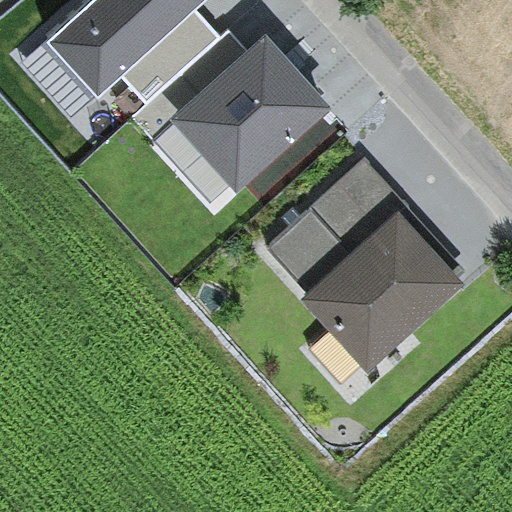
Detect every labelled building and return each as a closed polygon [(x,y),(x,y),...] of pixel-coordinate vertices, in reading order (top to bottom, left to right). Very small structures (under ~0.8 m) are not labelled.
[(208,0),(91,0),(46,42),(99,100),(124,77),(196,11),(208,0)] [(196,11),(124,77),(149,103),(220,38),(196,11)] [(173,119),(250,52),(229,30),(220,38),(149,103),(135,116),(155,141),(175,122),(173,119)] [(331,108),(267,36),(250,52),(173,119),(175,122),(238,191),(331,108)] [(398,207),(454,268),(459,264),(366,162),(271,248),(308,289),(398,207)] [(308,289),(300,301),(370,375),(469,283),(454,268),(398,207),(308,289)]
